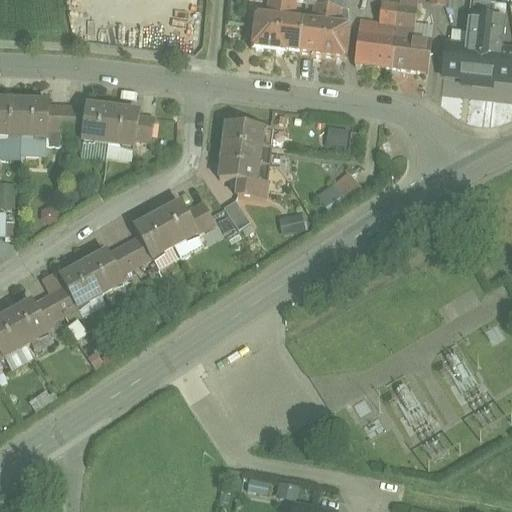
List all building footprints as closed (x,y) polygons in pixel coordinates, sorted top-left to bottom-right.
[(383,0),(383,6),(400,8),(400,0),(383,0)] [(412,1),(405,0),(400,0),(400,8),(411,10),(412,1)] [(446,0),(431,0),(431,7),(446,9),(446,0)] [(267,19),(256,18),(252,51),(276,54),(283,4),(269,3),(267,19)] [(495,6),(471,3),(469,18),(494,20),(495,6)] [(297,6),(283,4),(276,54),(288,56),(288,55),(300,56),(304,24),(294,22),(297,6)] [(380,27),(362,25),(361,35),(360,35),(356,67),(392,72),(396,40),(397,30),(400,8),(383,6),(380,27)] [(329,10),(314,8),(312,25),(304,24),(300,56),(311,58),(311,59),(322,60),(329,10)] [(411,10),(400,8),(397,30),(414,32),(417,11),(411,10)] [(342,12),(329,10),(322,60),(349,63),(353,30),(340,28),(342,12)] [(469,18),(466,48),(446,46),(443,78),(473,82),(472,88),(492,90),(493,84),(511,85),(511,53),(500,52),(504,20),(494,20),(469,18)] [(432,44),(396,40),(392,72),(428,76),(432,44)] [(23,105),(0,103),(0,137),(8,138),(8,139),(22,140),(23,105)] [(48,106),(23,105),(22,140),(35,140),(35,139),(47,139),(47,142),(48,142),(48,134),(49,110),(49,105),(48,105),(48,106)] [(113,112),(88,109),(89,108),(87,108),(84,135),(83,145),(84,145),(84,142),(96,144),(96,145),(109,147),(113,112)] [(65,110),(49,110),(48,134),(63,134),(65,110)] [(87,111),(71,111),(69,134),(84,135),(87,111)] [(138,115),(113,112),(109,147),(122,149),(122,147),(134,149),(134,151),(135,151),(136,143),(139,120),(140,115),(138,114),(138,115)] [(154,122),(139,120),(136,143),(151,145),(154,122)] [(274,133),(226,127),(226,128),(227,128),(225,145),(272,152),(274,133)] [(362,137),(351,135),(348,155),(359,157),(362,137)] [(272,152),(225,145),(223,163),(269,169),(272,152)] [(269,169),(223,163),(221,181),(220,181),(220,182),(240,185),(238,200),(265,204),(269,169)] [(349,175),(330,191),(346,209),(365,193),(349,175)] [(15,188),(0,187),(0,210),(14,210),(15,188)] [(251,226),(236,204),(224,212),(239,234),(251,226)] [(187,216),(181,205),(180,206),(180,207),(158,219),(175,250),(187,243),(186,242),(196,236),(198,238),(199,238),(187,216)] [(203,207),(187,216),(198,237),(215,228),(203,207)] [(306,215),(281,220),(285,237),(309,232),(306,215)] [(158,219),(136,231),(136,230),(135,230),(140,241),(152,262),(153,263),(154,262),(152,260),(163,255),(164,256),(175,250),(158,219)] [(140,241),(121,252),(133,272),(152,262),(140,241)] [(121,252),(109,259),(120,279),(133,272),(121,252)] [(106,259),(85,271),(101,300),(112,294),(111,292),(121,287),(123,290),(125,288),(109,259),(107,256),(105,257),(106,259)] [(85,271),(62,283),(61,281),(59,282),(65,292),(77,312),(78,314),(80,313),(79,310),(89,305),(90,307),(101,300),(85,271)] [(65,292),(47,302),(59,323),(77,312),(65,292)] [(47,302),(34,309),(46,330),(59,323),(47,302)] [(31,309),(11,320),(27,349),(39,343),(38,341),(47,336),(48,338),(50,337),(34,309),(32,306),(30,307),(31,309)] [(11,320),(0,326),(0,355),(3,360),(4,363),(7,362),(5,359),(15,353),(16,356),(27,349),(11,320)] [(270,486),(250,483),(248,495),(268,498),(270,486)] [(298,489),(280,486),(277,501),(295,504),(298,489)]
